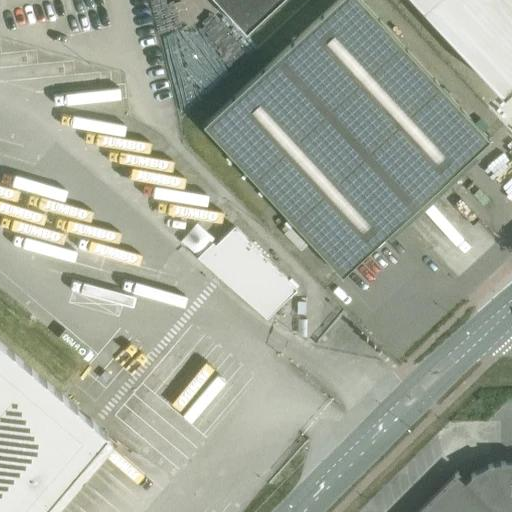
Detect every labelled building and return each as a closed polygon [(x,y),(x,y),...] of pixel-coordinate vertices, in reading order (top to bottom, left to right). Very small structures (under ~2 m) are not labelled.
[(490,139),(476,124),(361,0),(337,0),(203,125),(342,275),(490,139)] [(278,0),(217,0),(246,30),(278,0)] [(511,0),(415,0),(502,93),(511,83),(511,0)] [(234,226),(205,254),(267,317),(297,289),(234,226)] [(0,511),(56,511),(117,442),(107,434),(108,433),(0,340),(0,511)] [(414,511),(511,511),(511,461),(500,461),(492,463),(470,475),(471,476),(466,481),(457,472),(458,470),(457,469),(454,473),(414,511)]
